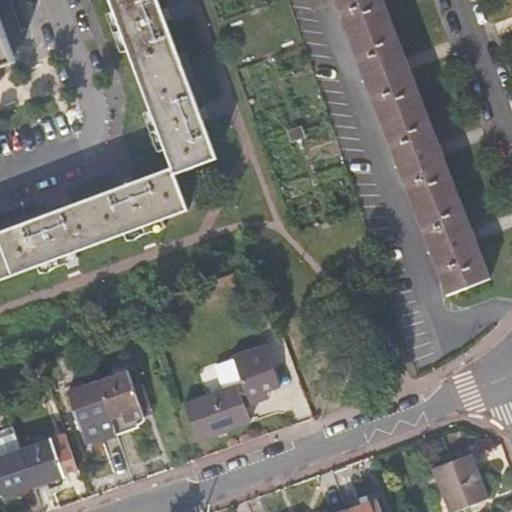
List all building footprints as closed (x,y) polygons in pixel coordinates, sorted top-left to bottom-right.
[(176,175),(218,160),(204,121),(210,118),(205,107),(200,110),(167,21),(173,19),(169,8),(163,10),(159,0),(111,0),(153,113),(167,151),(174,169),(136,183),(133,177),(122,181),(125,188),(0,233),(0,281),(190,211),(176,175)] [(382,0),(336,0),(449,295),(489,280),(382,0)] [(0,14),(0,62),(16,56),(0,14)] [(160,154),(167,151),(153,113),(146,115),(160,154)] [(242,385),(185,405),(197,442),(250,424),(244,409),(263,401),(261,396),(280,389),(264,347),(232,358),(242,385)] [(128,372),(98,383),(111,420),(117,436),(140,428),(139,426),(140,425),(141,425),(143,424),(144,423),(145,421),(145,420),(144,418),(141,409),(141,407),(149,404),(142,385),(134,388),(128,372)] [(111,420),(98,383),(68,394),(81,431),(85,442),(86,442),(88,443),(89,443),(91,443),(92,442),(93,442),(94,444),(117,436),(111,420)] [(153,415),(149,404),(141,407),(141,409),(144,418),(153,415)] [(22,451),(35,488),(65,477),(52,440),(22,451)] [(0,487),(4,499),(35,488),(22,451),(0,459),(0,487)] [(470,456),(433,470),(449,511),(456,511),(487,500),(470,456)] [(379,511),(375,501),(346,511),(379,511)]
